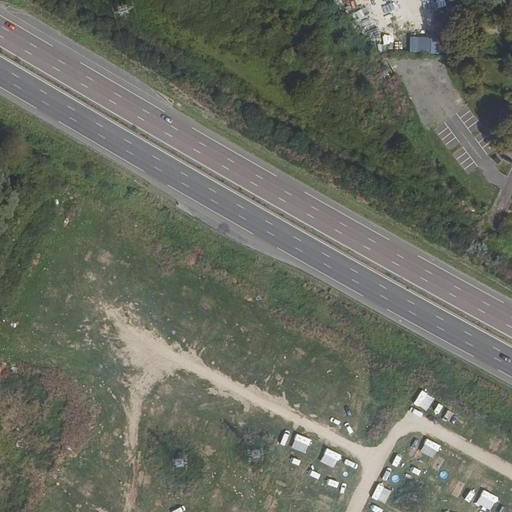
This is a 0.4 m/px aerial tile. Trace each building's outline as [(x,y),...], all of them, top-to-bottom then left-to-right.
[(64,253),(70,243),(64,241),(59,251),(64,253)] [(91,269),(101,276),(109,264),(99,257),(91,269)] [(128,288),(136,277),(124,267),(115,278),(128,288)] [(99,300),(109,289),(96,278),(86,289),(99,300)] [(187,303),(193,290),(179,283),(172,296),(187,303)] [(169,302),(173,289),(159,285),(155,298),(169,302)] [(21,309),(34,317),(42,304),(30,296),(21,309)] [(225,309),(238,317),(246,303),(233,296),(225,309)] [(201,326),(206,312),(193,307),(187,321),(201,326)] [(89,330),(97,318),(84,308),(76,320),(89,330)] [(226,349),(232,335),(217,328),(211,342),(226,349)] [(268,329),(261,340),(270,346),(277,335),(268,329)] [(46,335),(39,348),(54,356),(61,342),(46,335)] [(314,374),(321,360),(308,353),(301,367),(314,374)] [(81,380),(90,367),(78,358),(68,370),(81,380)] [(173,360),(163,372),(177,383),(186,371),(173,360)] [(270,380),(276,366),(262,360),(256,374),(270,380)] [(342,361),(335,374),(349,382),(356,369),(342,361)] [(147,406),(154,393),(142,386),(134,399),(147,406)] [(329,395),(321,407),(333,416),(341,403),(329,395)] [(127,403),(120,416),(131,423),(139,410),(127,403)] [(352,416),(367,421),(372,409),(357,403),(352,416)] [(163,414),(174,419),(176,415),(165,409),(163,414)] [(468,433),(473,420),(461,416),(456,429),(468,433)] [(480,424),(474,437),(488,444),(494,430),(480,424)] [(86,444),(101,446),(104,430),(89,428),(86,444)] [(125,445),(135,456),(146,446),(136,435),(125,445)] [(511,439),(506,437),(499,450),(511,456),(511,454),(511,439)] [(424,472),(431,458),(418,451),(411,465),(424,472)] [(324,475),(332,461),(319,454),(311,467),(324,475)] [(98,479),(103,465),(90,461),(85,475),(98,479)] [(224,472),(210,476),(214,490),(228,486),(224,472)] [(268,486),(282,492),(288,478),(275,472),(268,486)] [(55,485),(65,493),(75,482),(66,473),(55,485)] [(490,496),(495,482),(482,477),(477,491),(490,496)] [(379,493),(393,499),(400,485),(386,478),(379,493)] [(46,501),(55,489),(43,480),(33,492),(46,501)] [(139,487),(145,499),(158,492),(153,481),(139,487)] [(119,505),(126,511),(131,511),(140,503),(130,494),(119,505)] [(60,511),(50,501),(38,511),(60,511)]
